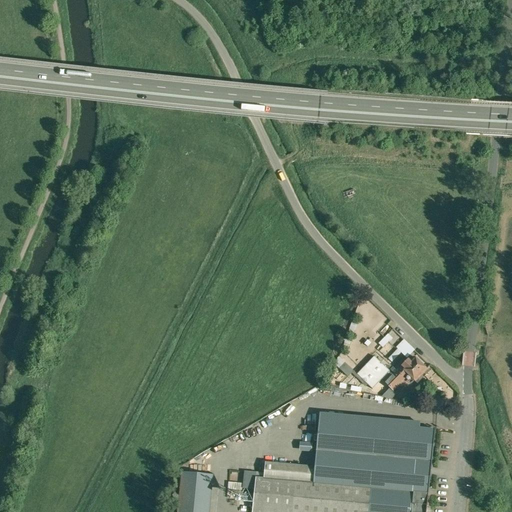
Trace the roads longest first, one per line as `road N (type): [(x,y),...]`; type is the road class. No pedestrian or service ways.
road 1 (trunk): [(0,72),(511,120)]
road 2 (unclassified): [(466,387),(313,235),(210,30),(180,0)]
road 3 (track): [(270,146),(82,511)]
road 4 (unclassified): [(511,1),(466,387)]
road 5 (unclassified): [(466,387),(455,511)]
